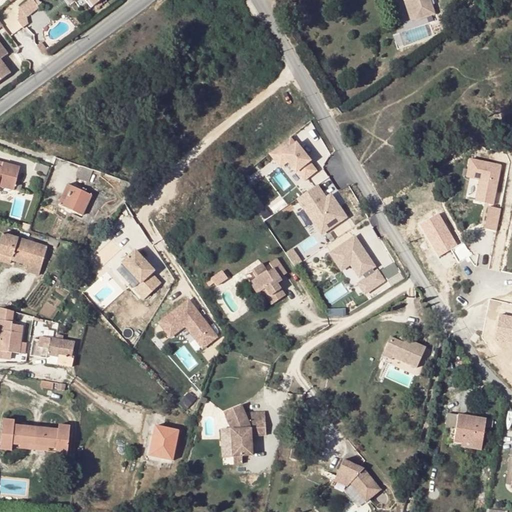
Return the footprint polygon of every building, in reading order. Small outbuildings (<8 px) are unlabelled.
[(29,0),(20,8),(29,18),(40,7),(40,6),(33,0),(29,0)] [(415,0),(408,0),(415,19),(421,17),(415,0)] [(415,0),(421,17),(438,11),(434,0),(415,0)] [(394,35),(397,47),(429,38),(426,26),(394,35)] [(0,82),(10,74),(0,61),(0,60),(7,55),(0,46),(0,82)] [(297,171),(304,180),(315,171),(308,162),(309,161),(296,144),(294,145),(289,138),(277,147),(283,154),(282,155),(288,162),(296,172),(297,171)] [(283,154),(277,147),(269,153),(281,168),(288,162),(282,155),(283,154)] [(482,203),(490,163),(459,157),(455,175),(469,177),(464,199),(482,203)] [(20,166),(3,162),(1,171),(0,171),(0,186),(13,190),(14,189),(20,190),(21,186),(15,184),(20,166)] [(36,162),(33,170),(46,174),(49,167),(36,162)] [(97,171),(85,167),(81,175),(94,180),(97,171)] [(45,184),(48,177),(41,175),(36,189),(42,192),(45,184)] [(60,205),(63,206),(72,186),(68,185),(60,205)] [(92,195),(72,186),(63,206),(83,215),(92,195)] [(316,186),(297,199),(320,234),(345,217),(330,195),(325,198),(322,200),(320,197),(323,195),(316,186)] [(473,227),(496,231),(500,209),(478,204),(473,227)] [(29,230),(31,225),(23,222),(21,228),(29,230)] [(2,234),(0,240),(0,255),(12,258),(11,259),(29,265),(27,271),(39,275),(47,247),(3,234),(2,234)] [(354,238),(330,254),(336,263),(342,258),(347,266),(350,264),(359,277),(362,275),(365,280),(358,284),(364,294),(383,281),(377,272),(373,274),(370,270),(374,267),(354,238)] [(61,240),(56,239),(51,247),(56,250),(61,240)] [(135,249),(121,262),(140,282),(134,289),(143,299),(161,282),(151,272),(154,270),(135,249)] [(285,253),(294,267),(300,263),(292,249),(285,253)] [(12,258),(0,255),(0,261),(10,265),(11,259),(12,258)] [(86,265),(90,259),(82,255),(79,261),(86,265)] [(261,263),(251,270),(256,277),(251,280),(259,292),(262,290),(271,305),(285,295),(277,284),(282,281),(280,277),(286,273),(276,258),(269,263),(272,269),(267,272),(261,263)] [(386,268),(391,277),(400,271),(395,263),(386,268)] [(217,285),(229,279),(224,270),(213,277),(217,285)] [(251,280),(249,282),(257,294),(259,292),(251,280)] [(187,301),(158,323),(168,337),(183,326),(200,348),(215,338),(195,311),(192,313),(190,310),(192,308),(187,301)] [(18,312),(15,317),(32,321),(34,316),(22,313),(18,312)] [(18,324),(11,323),(8,323),(7,331),(0,331),(0,334),(0,350),(11,352),(25,354),(26,344),(21,344),(22,334),(17,333),(18,324)] [(55,340),(56,334),(56,333),(44,330),(43,338),(55,340)] [(58,358),(61,341),(59,341),(60,335),(56,334),(55,340),(43,338),(39,337),(39,340),(33,339),(30,355),(46,359),(46,355),(58,358)] [(389,337),(383,351),(393,355),(392,358),(415,369),(424,348),(403,339),(401,343),(389,337)] [(73,347),(74,344),(63,342),(61,341),(58,358),(57,363),(72,366),(73,360),(71,360),(73,347)] [(11,352),(0,350),(0,358),(10,360),(11,352)] [(46,362),(57,363),(58,358),(46,355),(46,359),(46,362)] [(52,382),(40,380),(40,384),(39,388),(51,389),(52,382)] [(241,403),(222,409),(232,441),(232,455),(251,455),(250,435),(265,435),(264,419),(245,419),(244,413),(241,403)] [(167,416),(152,413),(150,425),(155,425),(149,455),(172,461),(178,431),(165,428),(167,416)] [(458,414),(456,429),(454,442),(461,443),(462,438),(482,441),(484,426),(485,419),(486,418),(458,414)] [(11,444),(19,445),(19,443),(34,445),(35,427),(14,425),(14,420),(3,419),(0,447),(0,448),(11,450),(11,444)] [(492,420),(485,419),(484,426),(491,427),(492,420)] [(48,446),(48,447),(56,448),(55,454),(67,455),(69,426),(58,425),(57,429),(35,427),(34,445),(48,446)] [(481,449),(482,441),(462,438),(461,443),(461,446),(481,449)] [(307,443),(295,440),(291,457),(303,460),(307,443)] [(342,459),(334,477),(350,483),(364,501),(379,489),(362,468),(342,459)] [(350,483),(334,477),(332,480),(348,487),(350,483)]
